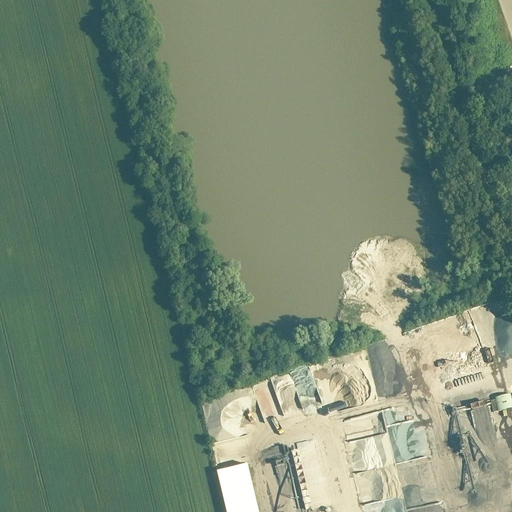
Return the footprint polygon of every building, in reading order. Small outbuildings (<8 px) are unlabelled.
[(479,377),(484,386),(493,381),(487,372),(479,377)] [(503,399),(491,402),(494,413),(506,410),(503,399)] [(358,433),(355,423),(360,421),(359,418),(339,425),(346,445),(358,442),(355,434),(358,433)] [(259,462),(220,473),(224,489),(263,478),(259,462)] [(250,484),(255,497),(265,493),(261,480),(250,484)]
